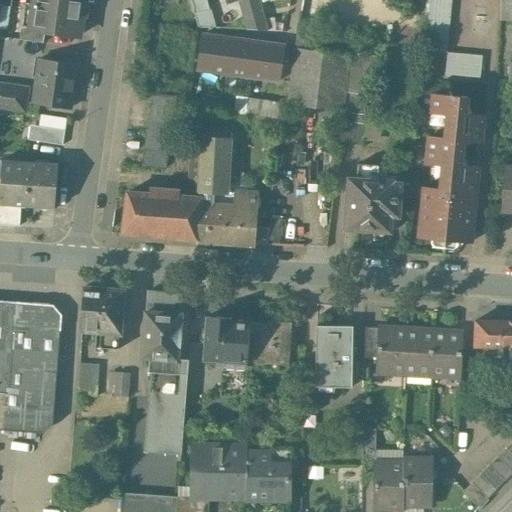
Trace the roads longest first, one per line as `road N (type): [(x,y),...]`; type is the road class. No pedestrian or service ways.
road 1 (tertiary): [(76,257),(511,283)]
road 2 (residential): [(76,257),(116,0)]
